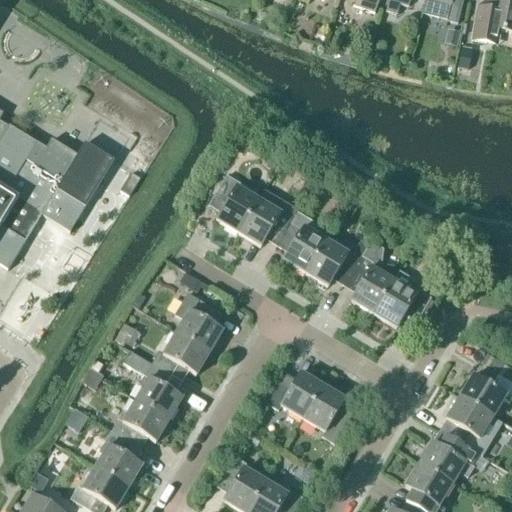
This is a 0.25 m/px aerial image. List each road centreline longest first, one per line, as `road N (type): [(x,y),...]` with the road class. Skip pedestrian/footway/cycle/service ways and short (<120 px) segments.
road 1 (residential): [(165,511),(276,324)]
road 2 (residential): [(405,399),(276,324)]
road 3 (residential): [(339,511),(405,399)]
